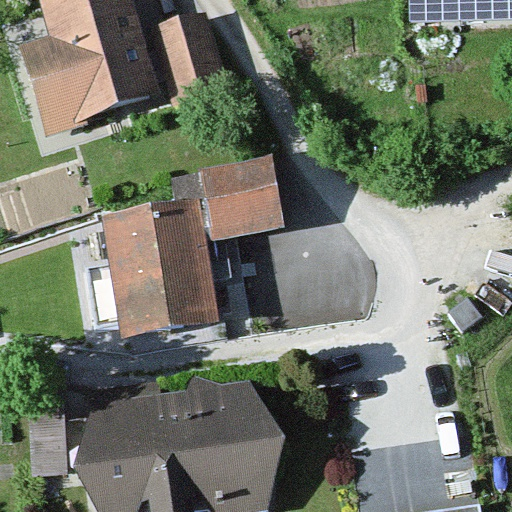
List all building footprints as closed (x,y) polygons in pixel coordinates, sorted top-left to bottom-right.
[(39,144),(150,113),(118,0),(76,0),(33,12),(44,50),(15,58),(39,144)] [(511,0),(401,0),(403,42),(511,39),(511,0)] [(204,26),(151,41),(171,109),(223,94),(204,26)] [(263,175),(197,186),(209,257),(274,246),(263,175)] [(115,357),(211,342),(191,216),(95,231),(115,357)] [(260,511),(280,464),(240,396),(162,406),(160,394),(87,404),(89,419),(70,486),(87,511),(260,511)]
